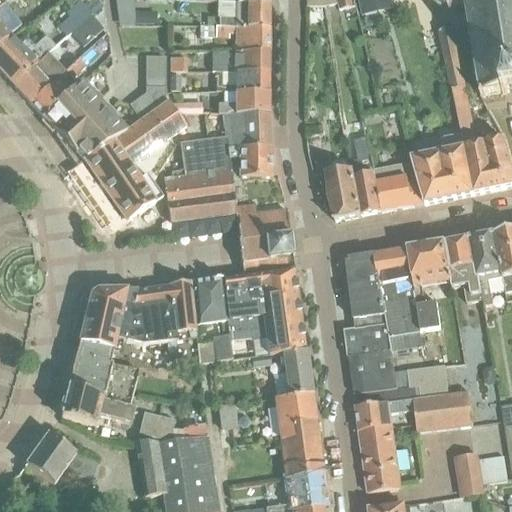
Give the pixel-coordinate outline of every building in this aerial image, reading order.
[(338,7),(336,0),(307,0),(308,10),(324,10),(338,7)] [(355,8),(353,0),(336,0),(338,7),(339,11),(355,8)] [(389,0),(356,0),(361,17),(392,10),(389,0)] [(511,0),(442,0),(443,5),(445,4),(446,6),(448,6),(448,8),(450,8),(450,11),(466,8),(468,20),(465,20),(466,23),(469,22),(472,40),(469,40),(470,43),(472,42),(476,59),(473,60),(474,63),(476,62),(479,78),(477,79),(477,82),(479,81),(482,94),(481,94),(482,99),(486,98),(486,97),(503,94),(503,96),(507,96),(507,95),(511,93),(511,0)] [(218,20),(218,29),(268,31),(269,6),(234,5),(234,21),(218,20)] [(89,19),(91,18),(82,8),(57,29),(66,39),(70,36),(89,19)] [(132,16),(132,29),(158,29),(158,16),(132,16)] [(89,19),(70,36),(82,50),(101,33),(89,19)] [(0,46),(5,43),(10,39),(0,26),(0,46)] [(268,31),(218,29),(199,29),(199,40),(215,40),(228,41),(228,37),(235,37),(235,55),(268,55),(268,31)] [(464,151),(473,197),(511,189),(511,169),(505,142),(471,149),(469,142),(476,141),(453,30),(439,33),(461,139),(464,151)] [(5,43),(0,46),(0,75),(12,88),(33,68),(36,66),(41,61),(54,50),(45,39),(33,49),(26,41),(19,48),(10,39),(5,43)] [(33,68),(12,88),(29,107),(51,87),(58,80),(61,77),(65,73),(48,55),(41,61),(36,66),(33,68)] [(211,55),(211,64),(211,75),(215,75),(268,75),(268,55),(235,55),(211,55)] [(41,119),(68,94),(59,85),(68,76),(71,80),(84,68),(77,62),(65,73),(61,77),(58,80),(51,87),(29,107),(41,119)] [(183,62),(169,62),(169,75),(183,75),(183,62)] [(215,75),(215,80),(215,94),(223,95),(268,96),(268,75),(215,75)] [(179,94),(179,80),(169,80),(169,94),(179,94)] [(79,84),(68,94),(41,119),(66,146),(63,149),(76,169),(125,134),(79,84)] [(144,90),(144,95),(156,112),(165,106),(164,90),(144,90)] [(268,96),(223,95),(223,107),(217,107),(217,117),(222,117),(268,115),(268,96)] [(77,169),(67,176),(86,204),(109,237),(125,225),(162,200),(144,175),(139,179),(131,167),(145,158),(185,129),(177,117),(170,108),(168,104),(165,106),(156,112),(125,134),(76,169),(77,169)] [(201,107),(170,108),(177,117),(201,117),(201,107)] [(323,128),(305,130),(305,139),(324,137),(323,128)] [(444,155),(411,161),(425,207),(473,197),(464,151),(461,139),(442,143),(444,155)] [(171,180),(163,181),(165,199),(169,226),(234,217),(233,210),(234,210),(233,196),(229,161),(228,161),(226,151),(225,140),(179,146),(183,174),(170,175),(171,180)] [(357,163),(349,165),(350,173),(360,220),(381,215),(376,186),(374,172),(374,171),(370,157),(366,140),(352,143),(357,163)] [(228,161),(229,161),(239,161),(239,180),(271,180),(271,150),(269,150),(226,151),(228,161)] [(425,207),(411,161),(395,164),(396,168),(374,172),(376,186),(381,215),(425,207)] [(360,220),(350,173),(326,174),(335,224),(360,220)] [(234,219),(255,217),(254,207),(234,210),(233,210),(234,217),(234,219)] [(255,217),(234,219),(235,220),(236,225),(238,243),(238,244),(238,245),(238,247),(240,262),(239,262),(240,265),(240,266),(241,267),(242,278),(257,276),(294,271),(292,260),(293,260),(293,258),(292,256),(290,241),(290,239),(290,238),(286,213),(255,217)] [(511,233),(494,237),(501,275),(504,293),(504,296),(511,294),(511,233)] [(501,275),(494,237),(469,242),(475,280),(479,280),(483,302),(484,307),(493,305),(491,296),(504,293),(501,275)] [(483,302),(479,280),(475,280),(469,242),(444,247),(451,285),(452,290),(463,288),(466,305),(483,302)] [(444,247),(408,252),(417,315),(421,334),(440,331),(436,305),(425,307),(422,289),(451,285),(444,247)] [(417,315),(408,252),(375,257),(380,291),(386,325),(391,354),(392,356),(423,350),(421,334),(417,315)] [(380,291),(375,257),(350,262),(347,266),(355,332),(344,333),(347,359),(349,358),(391,354),(386,325),(380,291)] [(294,271),(257,276),(264,331),(301,325),(294,271)] [(242,278),(220,281),(223,306),(227,336),(250,333),(264,331),(257,276),(242,278)] [(227,336),(223,306),(220,281),(190,286),(194,328),(220,324),(222,338),(212,339),(216,364),(231,362),(228,345),(227,336)] [(168,289),(137,293),(141,347),(173,343),(172,336),(194,334),(194,328),(190,286),(168,289)] [(141,347),(137,293),(137,292),(126,293),(96,293),(90,298),(78,345),(97,349),(111,352),(112,352),(116,353),(118,351),(120,341),(141,347)] [(301,325),(264,331),(250,333),(251,341),(265,339),(268,358),(281,356),(305,353),(301,325)] [(72,369),(67,389),(101,398),(102,398),(105,391),(131,398),(138,373),(111,367),(111,366),(109,366),(112,352),(111,352),(78,345),(75,359),(72,369)] [(305,353),(281,356),(284,375),(271,377),(275,401),(311,397),(305,353)] [(391,354),(349,358),(354,398),(408,391),(406,374),(395,375),(392,356),(391,354)] [(269,368),(268,358),(250,360),(251,370),(269,368)] [(408,391),(354,398),(356,409),(414,402),(428,400),(441,399),(442,399),(447,398),(444,369),(438,370),(406,374),(408,391)] [(101,398),(67,389),(60,420),(95,428),(97,418),(129,426),(134,411),(128,410),(127,410),(100,403),(101,398)] [(102,398),(101,398),(100,403),(127,410),(128,410),(131,398),(105,391),(102,398)] [(469,396),(455,397),(459,430),(473,429),(469,396)] [(311,397),(275,401),(273,401),(279,442),(294,440),(292,427),(315,424),(311,397)] [(455,397),(442,399),(446,432),(459,430),(455,397)] [(441,399),(428,400),(432,433),(446,432),(442,399),(441,399)] [(432,433),(428,400),(414,402),(415,414),(418,435),(432,433)] [(415,414),(414,402),(356,409),(359,434),(392,430),(391,416),(415,414)] [(217,408),(220,432),(238,429),(234,405),(217,408)] [(505,436),(511,435),(511,407),(501,409),(505,436)] [(138,435),(169,443),(172,432),(175,422),(144,413),(138,435)] [(321,475),(315,424),(292,427),(294,440),(279,442),(285,480),(321,475)] [(172,432),(169,443),(184,442),(207,438),(205,428),(181,431),(172,432)] [(400,487),(392,430),(359,434),(368,496),(397,492),(400,487)] [(76,456),(47,437),(25,468),(53,487),(64,471),(91,482),(98,464),(76,456)] [(184,442),(169,443),(158,444),(164,496),(166,511),(217,511),(207,438),(184,442)] [(164,496),(158,444),(134,442),(144,499),(164,496)] [(480,470),(479,463),(478,458),(457,461),(459,473),(480,470)] [(503,459),(491,461),(495,485),(507,483),(503,459)] [(491,461),(479,463),(480,470),(482,482),(482,487),(495,485),(491,461)] [(482,482),(480,470),(459,473),(461,486),(482,482)] [(321,475),(285,480),(289,507),(252,511),(251,511),(302,511),(326,508),(321,475)] [(482,487),(482,482),(461,486),(463,499),(484,496),(482,487)]
